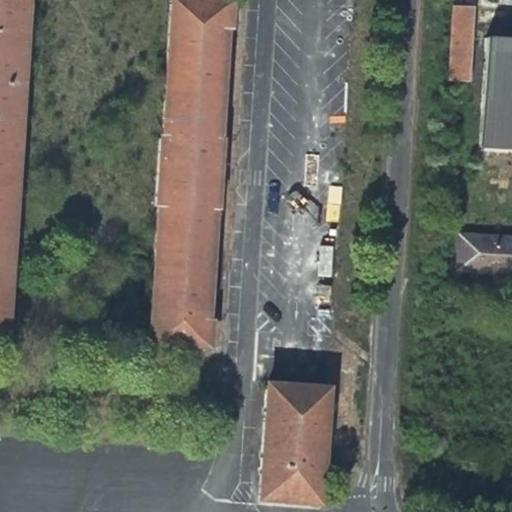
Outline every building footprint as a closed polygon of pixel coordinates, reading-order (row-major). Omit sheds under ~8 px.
[(0,0),(0,268),(14,0),(0,0)] [(229,17),(170,13),(147,359),(206,363),(229,17)] [(469,87),(473,15),(441,13),(437,85),(469,87)] [(511,43),(487,42),(481,150),(511,152),(511,43)] [(511,288),(511,242),(454,240),(452,286),(511,288)] [(257,506),(319,510),(326,393),(264,389),(257,506)]
